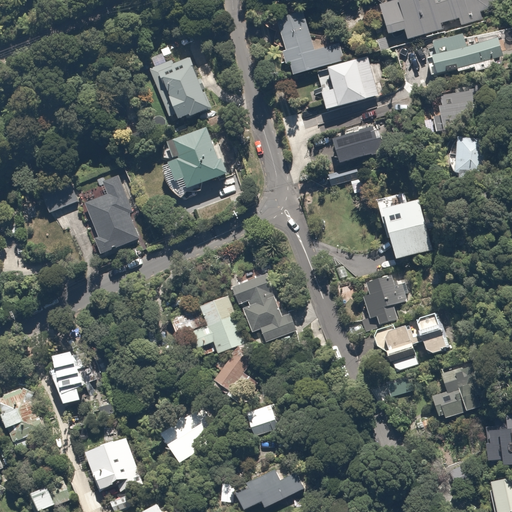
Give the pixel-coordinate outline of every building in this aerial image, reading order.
[(387,0),(373,4),(381,34),(402,29),(404,38),(443,28),(441,22),(460,17),(462,27),(505,16),(500,0),(387,0)] [(301,9),(273,19),(283,49),(278,51),(286,76),(344,56),(338,38),(314,47),(301,9)] [(432,72),(502,50),(495,31),(461,41),(458,31),(427,41),(431,52),(426,54),(432,72)] [(384,35),(372,38),(375,53),(388,50),(384,35)] [(367,64),(365,56),(325,68),(331,87),(318,91),(323,109),(375,93),(372,82),(373,82),(374,82),(375,81),(376,81),(377,81),(378,80),(378,79),(379,79),(380,78),(380,77),(381,76),(381,75),(381,74),(381,73),(381,72),(381,71),(381,70),(381,69),(380,68),(380,67),(379,66),(378,65),(377,64),(376,64),(375,63),(374,63),(373,62),(372,62),(370,62),(369,63),(368,63),(367,64)] [(165,95),(175,119),(209,104),(203,89),(198,91),(187,64),(161,75),(169,94),(165,95)] [(454,90),(440,95),(443,102),(435,105),(442,127),(498,106),(489,82),(455,94),(454,90)] [(157,166),(171,200),(203,187),(200,181),(229,170),(222,154),(216,156),(204,127),(164,143),(171,161),(157,166)] [(377,150),(372,127),(327,138),(333,161),(377,150)] [(471,135),(452,135),(451,163),(448,163),(447,171),(454,172),(454,177),(459,177),(459,182),(480,183),(480,170),(470,170),(471,135)] [(351,180),(347,167),(326,174),(331,187),(351,180)] [(133,210),(117,173),(97,181),(103,195),(83,204),(97,236),(92,238),(99,255),(138,238),(127,212),(133,210)] [(77,201),(73,190),(43,202),(48,213),(77,201)] [(420,195),(405,200),(402,190),(372,200),(392,258),(421,248),(413,224),(428,219),(420,195)] [(83,222),(75,225),(79,238),(88,235),(83,222)] [(387,271),(363,281),(368,294),(358,298),(366,318),(373,315),(377,326),(398,317),(392,303),(406,297),(399,281),(392,284),(387,271)] [(250,307),(244,309),(252,329),(257,327),(263,343),(288,333),(264,273),(228,288),(234,303),(246,298),(250,307)] [(206,324),(186,331),(193,347),(211,339),(216,352),(243,340),(225,296),(199,306),(206,324)] [(434,309),(410,316),(421,353),(445,346),(434,309)] [(408,339),(404,324),(368,334),(372,346),(382,343),(389,370),(414,363),(409,344),(404,346),(403,341),(408,339)] [(65,347),(45,355),(51,368),(45,370),(60,403),(77,396),(72,386),(80,383),(65,347)] [(233,351),(208,377),(216,384),(224,376),(230,382),(234,378),(246,390),(253,383),(240,370),(246,364),(233,351)] [(467,413),(453,366),(435,372),(440,390),(427,394),(433,414),(440,412),(443,420),(467,413)] [(277,423),(268,402),(241,412),(250,434),(277,423)] [(29,433),(16,404),(0,410),(0,420),(13,451),(27,446),(23,436),(29,433)] [(155,431),(176,460),(212,432),(191,404),(155,431)] [(511,420),(475,424),(479,468),(511,464),(511,420)] [(82,453),(95,488),(124,477),(126,482),(138,477),(123,438),(82,453)] [(272,463),(239,478),(243,484),(229,491),(239,511),(258,502),(261,508),(302,488),(294,471),(279,479),(272,463)] [(511,511),(511,491),(508,475),(485,480),(491,511),(511,511)] [(25,493),(33,511),(53,503),(46,485),(25,493)] [(161,511),(155,501),(138,510),(139,511),(161,511)]
